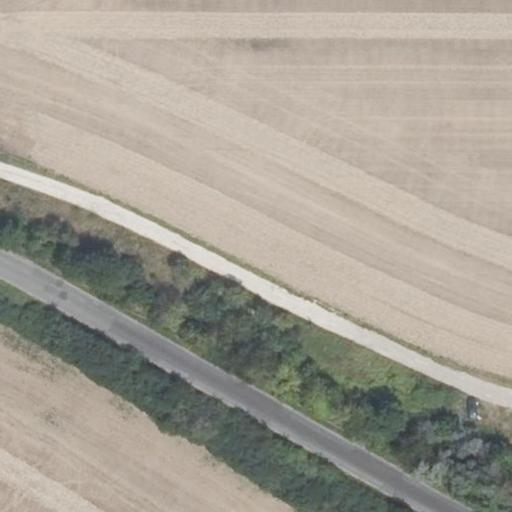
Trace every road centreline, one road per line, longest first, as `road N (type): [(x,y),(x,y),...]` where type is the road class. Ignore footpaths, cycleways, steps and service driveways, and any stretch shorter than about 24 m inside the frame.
road 1 (track): [(511,421),(456,409),(105,237),(0,211)]
road 2 (tertiary): [(490,511),(0,273)]
